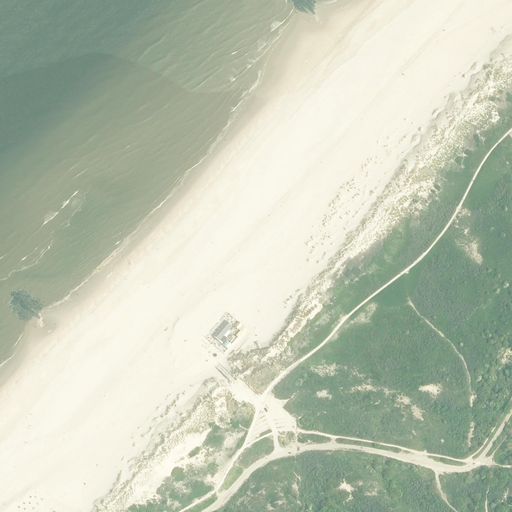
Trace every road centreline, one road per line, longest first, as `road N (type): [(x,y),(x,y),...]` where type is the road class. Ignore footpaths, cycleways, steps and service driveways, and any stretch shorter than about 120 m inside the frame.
road 1 (unknown): [(436,468),(352,450),(299,452),(256,467),(209,511)]
road 2 (unknown): [(455,511),(436,468),(476,467),(511,431)]
